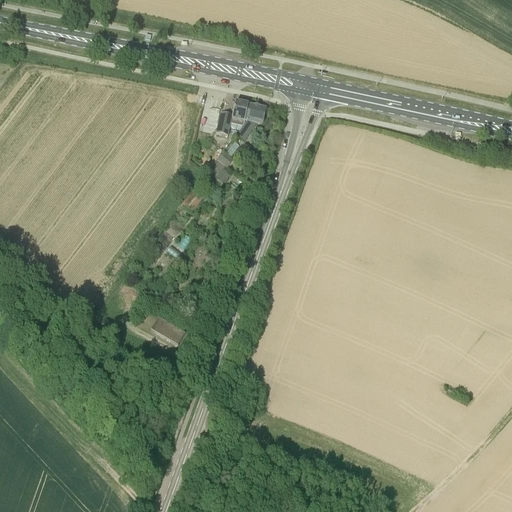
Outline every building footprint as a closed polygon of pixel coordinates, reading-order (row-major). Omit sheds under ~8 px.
[(230,128),(240,131),(245,106),(235,104),(232,117),(221,115),(216,135),(227,137),(230,128)] [(240,131),(241,131),(236,137),(243,142),(255,125),(262,126),(266,111),(245,106),(240,131)] [(234,144),(225,156),(223,154),(217,161),(227,168),(232,161),(230,160),(239,148),(234,144)] [(216,181),(223,186),(230,176),(222,171),(216,181)] [(193,191),(181,207),(190,215),(203,199),(193,191)] [(177,347),(178,347),(185,335),(158,319),(151,332),(177,347)] [(468,398),(458,393),(455,398),(466,403),(468,398)]
